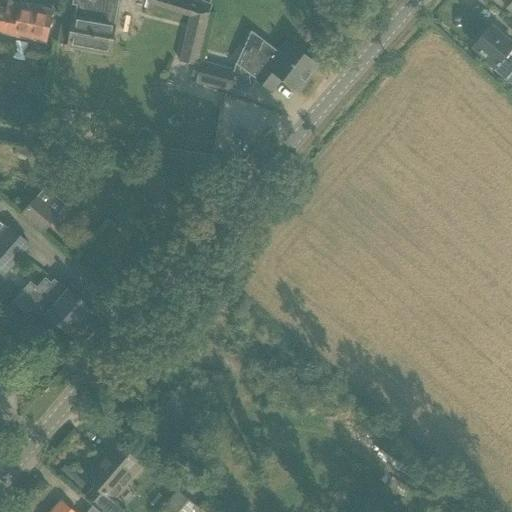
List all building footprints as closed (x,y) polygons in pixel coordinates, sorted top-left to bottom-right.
[(74,17),(68,47),(109,54),(118,0),(72,0),(72,5),(77,6),(75,17),(74,17)] [(170,0),(148,0),(147,3),(191,17),(180,61),(193,65),(207,12),(170,0)] [(0,32),(46,42),(52,11),(8,3),(5,15),(0,14),(0,32)] [(479,33),(481,36),(473,46),(485,57),(482,60),(511,84),(511,45),(490,26),(488,29),(483,28),(479,33)] [(318,66),(288,44),(281,54),(266,43),(252,61),(249,59),(241,68),(271,91),(281,78),(299,91),(318,66)] [(196,81),(229,90),(234,72),(201,63),(196,81)] [(59,216),(36,196),(21,214),(43,234),(59,216)] [(9,226),(0,235),(0,274),(4,277),(31,246),(9,226)] [(30,282),(12,302),(26,315),(32,309),(55,329),(58,326),(69,335),(70,334),(73,336),(81,327),(78,324),(84,318),(91,310),(70,291),(69,293),(54,280),(51,283),(43,293),(37,287),(30,282)] [(95,485),(83,499),(92,506),(98,511),(122,511),(127,507),(115,497),(142,466),(113,441),(102,453),(105,456),(97,465),(86,478),(95,485)] [(64,466),(59,472),(80,490),(86,484),(64,466)] [(162,511),(198,511),(200,510),(175,490),(160,509),(162,511)] [(72,511),(60,501),(50,511),(98,511),(92,506),(86,511),(72,511)]
